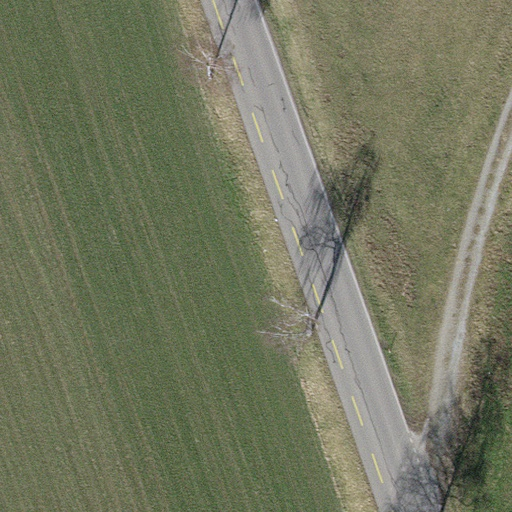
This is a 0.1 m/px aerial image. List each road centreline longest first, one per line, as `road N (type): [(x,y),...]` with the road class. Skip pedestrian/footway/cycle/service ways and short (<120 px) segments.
road 1 (tertiary): [(411,511),(231,0)]
road 2 (track): [(511,147),(452,348),(426,511)]
